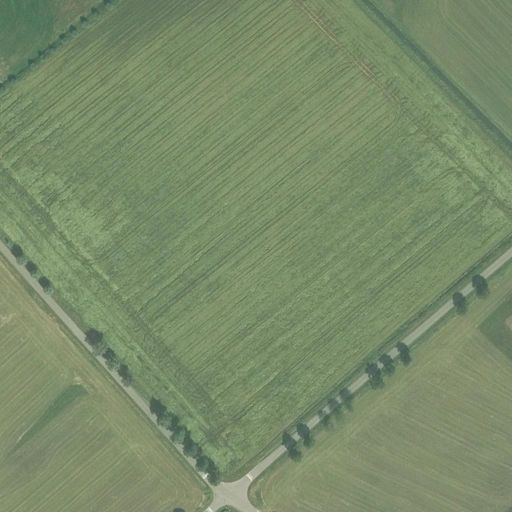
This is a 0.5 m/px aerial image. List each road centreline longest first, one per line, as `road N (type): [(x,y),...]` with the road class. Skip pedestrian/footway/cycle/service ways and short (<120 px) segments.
road 1 (unclassified): [(226,496),(511,250)]
road 2 (unclassified): [(0,240),(226,496)]
